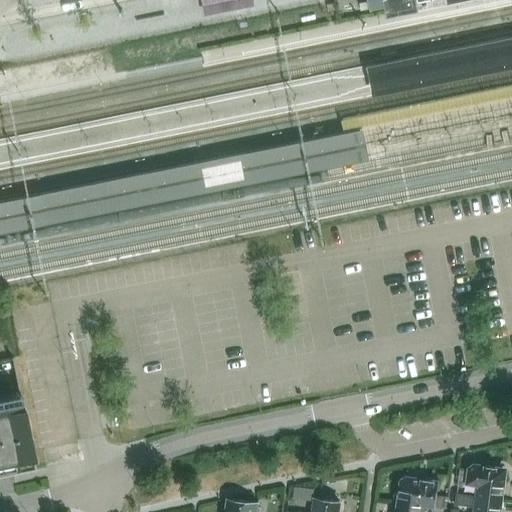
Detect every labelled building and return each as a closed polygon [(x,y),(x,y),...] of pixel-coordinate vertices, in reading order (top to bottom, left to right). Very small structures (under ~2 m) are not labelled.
[(201,0),(204,14),(253,4),(252,0),(201,0)] [(391,0),(368,0),(371,12),(387,9),(386,3),(392,2),(391,0)] [(0,475),(3,475),(35,469),(35,467),(32,455),(33,454),(29,433),(28,433),(22,405),(20,406),(0,409),(0,475)] [(469,469),(460,468),(458,486),(466,487),(467,485),(476,486),(474,496),(501,500),(505,472),(502,468),(474,464),(469,468),(469,469)] [(401,480),(398,501),(424,504),(423,506),(443,509),(445,496),(435,494),(438,481),(406,476),(401,480)] [(294,488),(293,499),(313,501),(314,490),(294,488)] [(474,496),(456,493),(455,504),(473,506),(472,511),(499,511),(501,500),(474,496)] [(291,511),(337,511),(339,501),(319,498),(319,503),(313,503),(311,511),(293,511),(292,511),(291,511)] [(256,511),(258,503),(258,502),(232,499),(228,502),(226,511),(256,511)] [(398,501),(396,511),(422,511),(423,506),(424,504),(398,501)]
